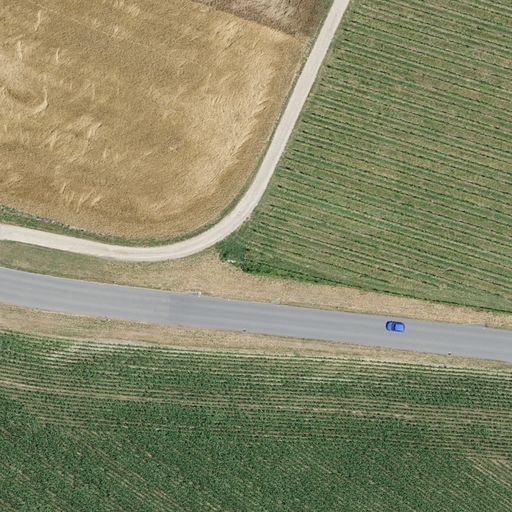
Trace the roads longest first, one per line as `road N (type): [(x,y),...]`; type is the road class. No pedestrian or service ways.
road 1 (tertiary): [(511,347),(0,283)]
road 2 (track): [(0,237),(119,258),(217,238),(263,173),(340,0)]
